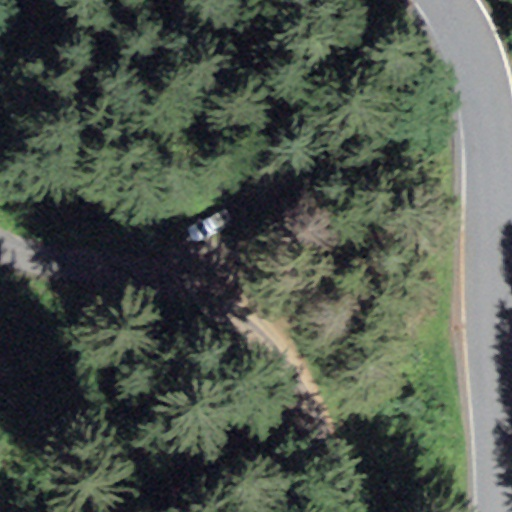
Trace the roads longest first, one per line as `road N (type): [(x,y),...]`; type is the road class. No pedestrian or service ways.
road 1 (tertiary): [(447,0),(475,51),(490,142),(498,511)]
road 2 (track): [(344,511),(296,375),(237,312),(198,286),(0,242)]
